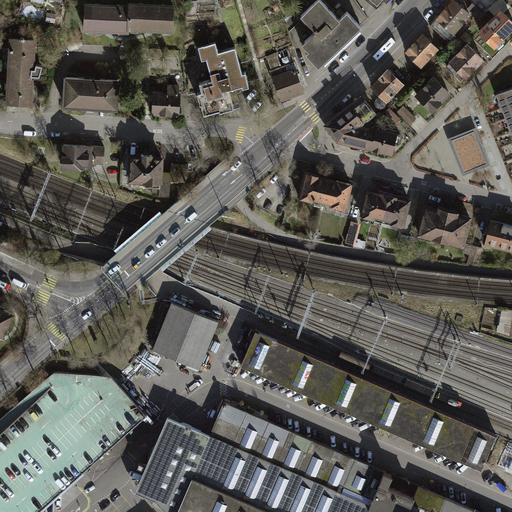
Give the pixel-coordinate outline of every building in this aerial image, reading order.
[(302,0),(283,18),(288,33),(304,18),(322,1),(322,0),(302,0)] [(359,28),(361,26),(347,11),(339,19),(328,7),(322,1),(321,0),(317,0),(301,15),(304,18),(310,25),(316,31),(305,41),(311,47),(308,50),(315,57),(312,59),(319,66),(321,64),(323,66),(361,30),(359,28)] [(447,40),(470,14),(453,0),(451,0),(430,25),(447,40)] [(499,0),(489,10),(495,16),(501,10),(502,12),(509,6),(502,0),(499,0)] [(479,19),(485,14),(472,3),(467,9),(479,19)] [(84,30),(130,32),(130,31),(131,8),(85,6),(84,30)] [(130,31),(175,33),(176,8),(131,6),(131,8),(130,31)] [(495,45),(511,27),(511,21),(502,12),(501,10),(495,16),(480,31),(495,45)] [(406,50),(422,65),(437,49),(422,34),(406,50)] [(36,38),(10,38),(6,102),(33,104),(33,74),(40,74),(42,65),(37,63),(35,67),(33,66),(35,60),(36,38)] [(217,41),(200,46),(203,57),(209,56),(215,78),(201,82),(203,91),(199,92),(205,113),(222,108),(223,111),(242,106),(238,93),(245,85),(251,84),(247,71),(244,72),(236,46),(220,51),(217,41)] [(466,76),(483,59),(467,44),(451,60),(466,76)] [(289,48),(266,56),(281,98),(304,90),(289,48)] [(424,73),(428,76),(436,69),(432,65),(424,73)] [(372,85),(391,105),(397,99),(392,94),(403,83),(388,69),(372,85)] [(66,77),(64,107),(117,110),(119,79),(66,77)] [(432,110),(449,93),(433,77),(417,94),(432,110)] [(168,93),(154,92),(153,117),(183,118),(184,86),(168,85),(168,93)] [(511,87),(496,93),(501,105),(511,101),(511,87)] [(375,112),(362,96),(326,124),(338,139),(366,146),(370,128),(369,127),(363,125),(361,123),(375,112)] [(511,101),(501,105),(506,117),(511,114),(511,101)] [(398,111),(410,124),(416,118),(403,106),(398,111)] [(400,118),(389,107),(386,111),(397,122),(400,118)] [(370,128),(366,146),(390,152),(393,150),(395,143),(398,144),(399,143),(401,136),(400,134),(397,133),(397,131),(377,126),(377,128),(372,127),(370,128)] [(464,171),(487,163),(474,130),(452,139),(464,171)] [(63,144),(63,166),(90,166),(90,161),(103,162),(103,145),(88,145),(63,144)] [(141,156),(131,156),(131,180),(134,180),(134,184),(159,184),(159,195),(170,195),(170,180),(187,180),(187,163),(172,163),(171,171),(161,171),(161,158),(152,158),(152,153),(147,153),(141,153),(141,156)] [(320,175),(305,172),(299,197),(314,200),(314,199),(323,201),(328,178),(320,176),(320,175)] [(337,180),(328,178),(323,201),(331,203),(330,205),(345,208),(351,183),(337,180)] [(379,192),(368,189),(361,215),(375,218),(375,216),(383,218),(389,193),(379,191),(379,192)] [(399,196),(389,193),(383,218),(390,220),(390,222),(403,225),(409,200),(398,197),(399,196)] [(439,209),(426,206),(419,234),(441,239),(449,210),(440,207),(439,209)] [(458,211),(449,210),(441,239),(463,245),(470,217),(457,214),(458,211)] [(511,229),(511,225),(491,220),(486,241),(508,247),(511,229)] [(359,223),(351,221),(346,242),(353,244),(359,223)] [(14,244),(3,239),(1,244),(12,249),(14,244)] [(482,248),(472,245),(468,262),(478,263),(482,248)] [(218,320),(172,301),(153,348),(199,367),(218,320)] [(13,313),(0,306),(0,331),(3,333),(13,313)] [(255,330),(240,364),(460,459),(475,425),(255,330)] [(0,511),(36,511),(147,413),(112,374),(68,372),(54,372),(0,419),(0,511)] [(483,511),(419,485),(394,474),(385,470),(224,401),(210,433),(182,421),(154,446),(146,464),(139,461),(138,465),(144,468),(140,479),(155,497),(167,511),(483,511)] [(154,446),(182,421),(175,418),(167,415),(161,429),(154,446)] [(496,434),(475,425),(460,459),(481,468),(496,434)] [(511,443),(508,442),(498,465),(506,469),(505,471),(511,474),(511,443)] [(155,497),(140,479),(135,489),(155,497)]
